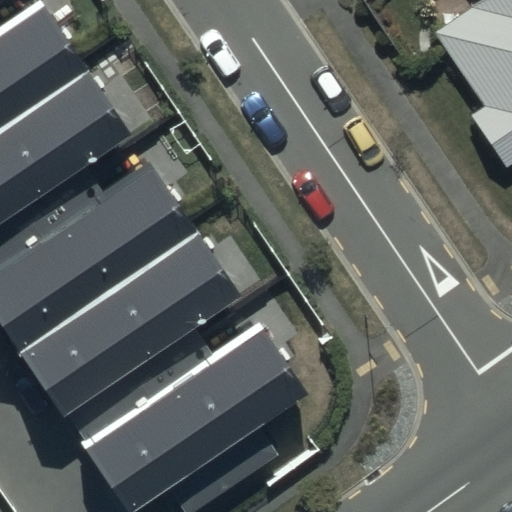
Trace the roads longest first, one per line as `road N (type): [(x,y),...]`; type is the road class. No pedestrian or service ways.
road 1 (residential): [(511,418),(229,0)]
road 2 (residential): [(67,511),(0,412)]
